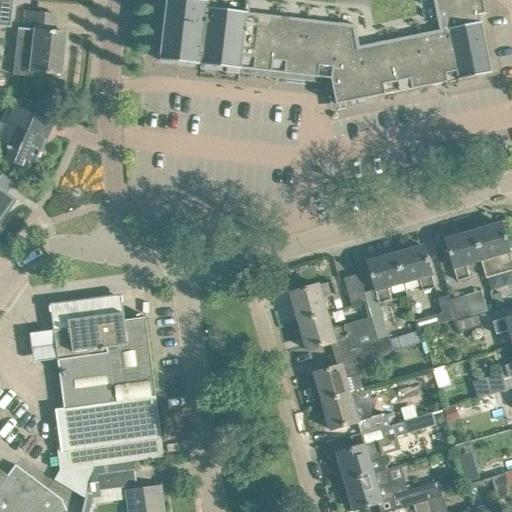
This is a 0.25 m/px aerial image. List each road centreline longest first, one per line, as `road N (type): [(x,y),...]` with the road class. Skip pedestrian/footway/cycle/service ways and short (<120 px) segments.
road 1 (tertiary): [(243,260),(511,184)]
road 2 (residential): [(316,511),(243,260)]
road 3 (tertiary): [(109,250),(116,198),(107,86),(117,0)]
road 4 (residential): [(213,511),(185,266)]
road 5 (unknown): [(464,123),(460,177),(299,219)]
road 6 (tertiary): [(0,293),(41,249),(109,250)]
